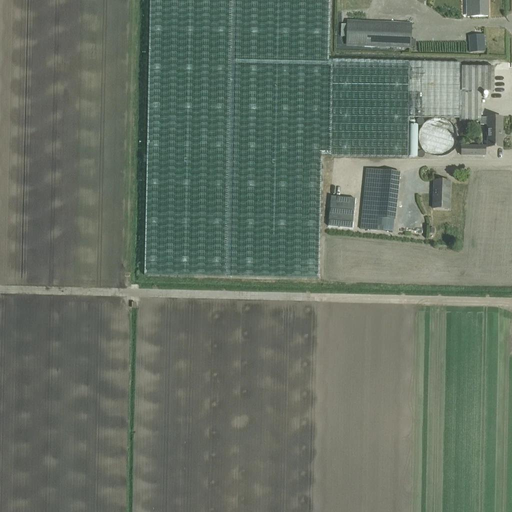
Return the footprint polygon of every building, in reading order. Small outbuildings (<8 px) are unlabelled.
[(371,61),(328,60),(329,0),(149,0),(149,58),(147,154),(144,275),(319,279),(321,156),(408,157),(409,118),(459,119),(459,122),(480,122),(480,118),(481,118),(481,92),(494,92),(494,67),(460,67),(460,63),(371,61)] [(488,16),(487,0),(470,0),(471,17),(488,16)] [(410,48),(411,23),(347,21),(347,25),(342,25),(341,36),(347,36),(346,45),(410,48)] [(469,36),(470,53),(485,52),(484,35),(469,36)] [(481,118),(480,118),(480,122),(480,125),(487,125),(487,148),(502,148),(502,118),(481,118)] [(395,220),(399,172),(366,169),(360,230),(378,231),(379,219),(395,220)] [(449,210),(450,182),(434,181),(433,209),(449,210)] [(355,199),(331,196),(328,227),(352,229),(355,199)]
